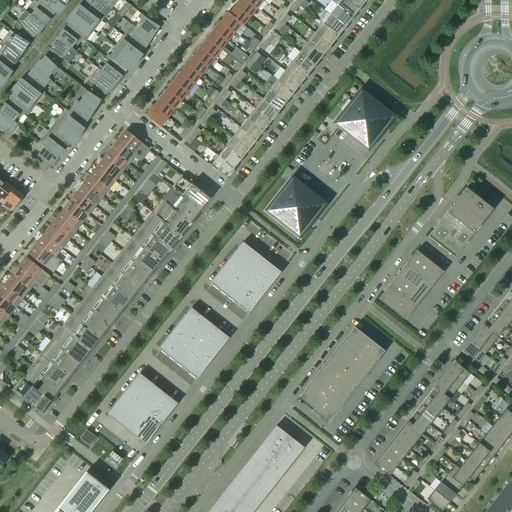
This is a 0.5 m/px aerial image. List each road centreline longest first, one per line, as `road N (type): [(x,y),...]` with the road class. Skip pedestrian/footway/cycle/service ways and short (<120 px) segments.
road 1 (unclassified): [(412,167),(361,193),(107,511)]
road 2 (secondary): [(412,167),(134,511)]
road 3 (secondary): [(164,511),(434,163)]
road 4 (unclassified): [(194,511),(430,211),(434,163)]
road 5 (residential): [(40,443),(236,201)]
road 6 (residential): [(352,461),(511,258)]
road 7 (residential): [(236,201),(396,0)]
road 8 (residential): [(236,201),(118,107)]
